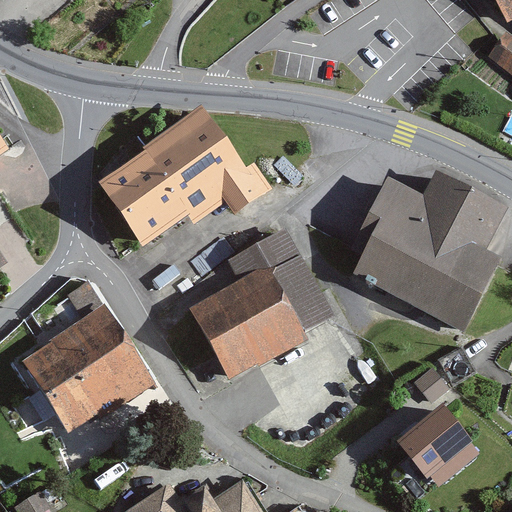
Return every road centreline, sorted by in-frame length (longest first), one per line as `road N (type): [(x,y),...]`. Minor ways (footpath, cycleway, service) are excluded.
road 1 (track): [(77,252),(108,278),(214,439),(366,511)]
road 2 (residential): [(385,125),(127,307)]
road 3 (residential): [(0,319),(77,252),(85,80)]
road 4 (secondary): [(385,125),(156,90)]
road 5 (secondary): [(511,180),(462,151),(385,125)]
